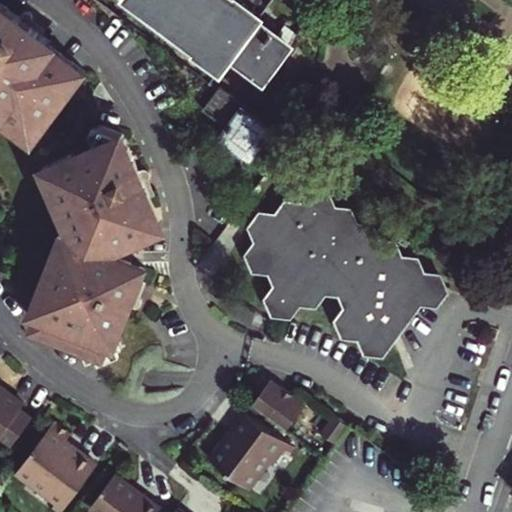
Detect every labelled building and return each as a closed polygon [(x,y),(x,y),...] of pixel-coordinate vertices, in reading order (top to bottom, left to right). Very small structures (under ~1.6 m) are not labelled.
[(0,0),(0,104),(0,105),(0,111),(20,127),(23,123),(25,124),(36,140),(52,129),(47,123),(86,70),(59,50),(50,43),(53,39),(43,32),(30,22),(32,20),(33,19),(33,18),(33,17),(33,15),(32,12),(28,10),(24,11),(21,15),(0,0)] [(211,67),(120,0),(105,0),(206,74),(211,67)] [(136,0),(201,48),(199,51),(222,68),(232,54),(231,52),(257,18),(260,13),(242,0),(136,0)] [(47,28),(33,17),(33,18),(33,19),(32,20),(30,22),(43,32),(47,28)] [(283,37),(257,18),(231,52),(232,54),(265,78),(291,43),(283,37)] [(291,43),(298,34),(290,28),(283,37),(291,43)] [(224,86),(222,89),(246,107),(248,104),(224,86)] [(246,107),(222,89),(205,112),(227,128),(221,136),(252,159),(275,128),(246,107)] [(77,211),(86,219),(64,264),(60,261),(47,287),(51,289),(41,311),(46,326),(59,332),(62,326),(85,338),(82,344),(88,360),(124,346),(118,330),(131,304),(140,308),(144,307),(146,305),(147,302),(146,299),(140,296),(145,285),(153,270),(124,256),(136,232),(164,221),(145,182),(150,178),(151,175),(150,171),(146,169),(141,170),(135,157),(123,134),(103,126),(101,145),(103,150),(79,161),(77,158),(56,169),(70,198),(65,200),(72,213),(77,211)] [(251,221),(252,223),(259,240),(251,251),(256,265),(271,269),(278,285),(271,296),(278,310),(291,309),(297,299),(313,301),(325,290),(342,292),(347,306),(339,316),(344,331),(362,337),(366,348),(380,350),(389,340),(384,321),(394,308),(409,311),(420,297),(412,280),(419,270),(415,256),(397,254),(393,243),(378,240),(373,226),(355,222),(349,208),(331,206),(327,194),(314,191),(302,202),(288,200),(277,214),(262,212),(251,221)] [(412,280),(420,297),(433,299),(442,288),(434,272),(419,270),(412,280)] [(268,380),(252,402),(286,428),(303,405),(291,396),(292,394),(284,388),(282,390),(268,380)] [(14,395),(0,384),(0,436),(12,444),(33,416),(21,408),(24,404),(13,396),(14,395)] [(207,456),(248,487),(268,461),(273,465),(284,451),(290,443),(247,411),(231,432),(235,435),(227,445),(220,440),(207,456)] [(336,415),(323,432),(337,443),(349,425),(336,415)] [(17,470),(66,506),(98,464),(76,448),(73,452),(63,444),(72,432),(55,420),(17,470)] [(296,447),(290,443),(284,451),(290,455),(296,447)] [(116,472),(92,504),(102,511),(163,511),(167,508),(145,491),(143,493),(116,472)]
